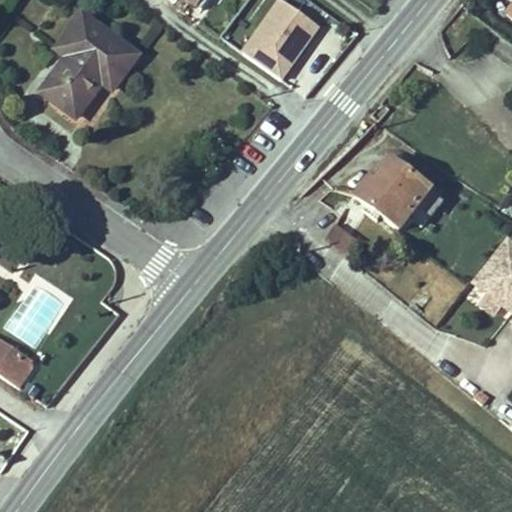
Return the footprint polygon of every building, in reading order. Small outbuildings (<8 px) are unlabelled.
[(193,0),(190,4),(200,12),(208,0),(193,0)] [(242,55),(281,83),(318,29),(280,2),(242,55)] [(83,18),(59,51),(69,59),(43,94),(76,119),(98,90),(94,87),(99,81),(102,84),(112,91),(137,58),(83,18)] [(374,184),(391,162),(386,158),(369,180),(374,184)] [(429,191),(391,162),(374,184),(369,180),(355,198),(398,232),(409,218),(429,191)] [(429,191),(409,218),(422,227),(442,201),(429,191)] [(0,238),(9,225),(0,219),(0,238)] [(335,226),(325,241),(347,259),(356,244),(335,226)] [(511,243),(508,240),(473,284),(488,296),(501,306),(511,315),(511,314),(511,243)] [(493,315),(501,306),(488,296),(481,305),(493,315)] [(33,365),(0,343),(0,372),(19,385),(31,368),(33,365)] [(33,369),(31,368),(19,385),(17,389),(19,390),(33,369)] [(0,372),(0,377),(17,389),(19,385),(0,372)] [(479,393),(473,399),(482,407),(488,400),(479,393)]
